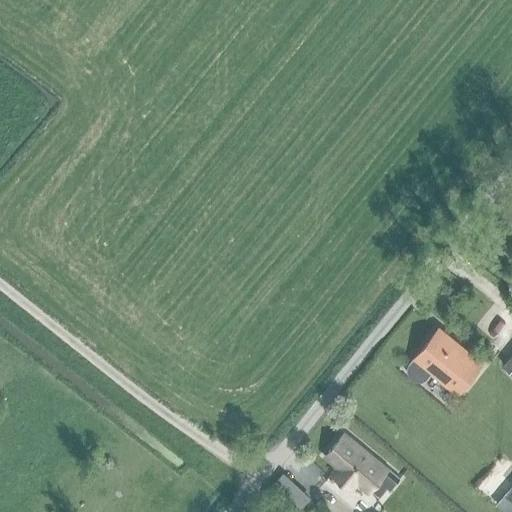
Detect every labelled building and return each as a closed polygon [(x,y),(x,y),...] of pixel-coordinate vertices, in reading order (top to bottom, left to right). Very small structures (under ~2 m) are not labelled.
[(430,371),(443,382),(457,393),(481,363),(438,329),(414,358),(414,359),(410,363),(408,367),(408,371),(409,375),(412,378),(415,379),(419,380),(423,378),(426,376),(430,371)] [(511,355),(503,368),(511,374),(511,355)] [(367,495),(371,490),(379,497),(387,487),(390,490),(399,480),(387,470),(343,433),(328,452),(339,461),(334,467),(329,472),(351,490),(355,485),(367,495)] [(277,485),(303,511),(318,497),(293,470),(277,485)] [(511,485),(496,505),(504,511),(510,511),(511,510),(511,485)]
